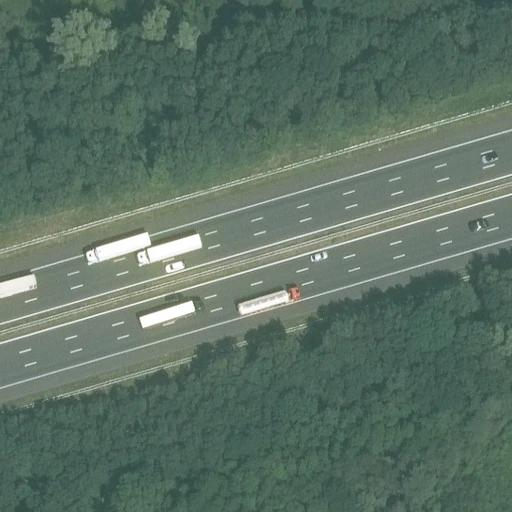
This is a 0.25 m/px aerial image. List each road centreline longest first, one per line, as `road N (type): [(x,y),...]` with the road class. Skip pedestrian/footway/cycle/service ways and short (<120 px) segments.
road 1 (motorway): [(511,152),(0,302)]
road 2 (motorway): [(0,366),(511,217)]
